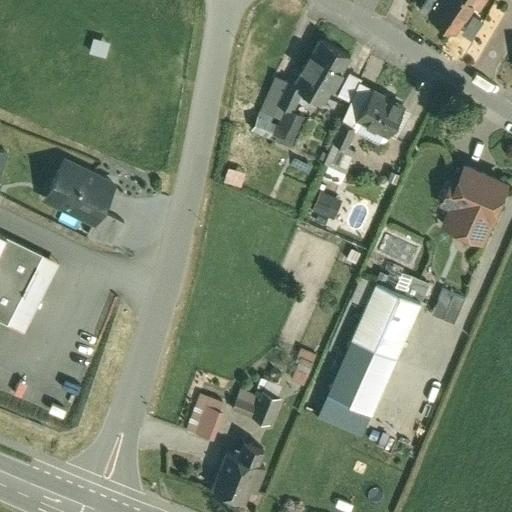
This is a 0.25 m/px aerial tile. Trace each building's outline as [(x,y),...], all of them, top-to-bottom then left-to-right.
[(426,16),(437,0),(423,0),(417,10),(426,16)] [(476,0),(437,0),(426,16),(453,35),(476,0)] [(473,39),(482,18),(472,14),(463,35),(473,39)] [(93,38),(90,54),(107,57),(110,41),(93,38)] [(322,112),(352,58),(318,39),(293,84),(296,86),(294,90),(300,93),(297,98),(322,112)] [(293,84),(276,77),(254,122),(273,131),(268,140),(289,150),(306,117),(292,110),(297,98),(300,93),(294,90),(296,86),(293,84)] [(354,130),(358,122),(356,121),(364,107),(363,106),(373,89),(360,82),(341,124),(342,125),(354,130)] [(364,107),(356,121),(358,122),(387,139),(402,113),(371,95),(364,107)] [(268,140),(273,131),(254,122),(250,131),(268,140)] [(354,130),(342,125),(325,162),(330,165),(347,172),(356,151),(346,147),(354,130)] [(42,199),(95,225),(100,215),(115,185),(62,159),(42,199)] [(509,184),(462,163),(444,205),(450,207),(440,229),(481,247),(509,184)] [(347,172),(330,165),(324,178),(340,186),(347,172)] [(343,201),(320,191),(312,210),(335,220),(343,201)] [(122,225),(100,215),(95,225),(88,239),(110,249),(122,225)] [(3,236),(0,242),(0,322),(25,334),(60,263),(3,236)] [(361,254),(351,249),(346,260),(355,265),(361,254)] [(418,300),(372,280),(323,396),(369,415),(418,300)] [(454,324),(464,298),(443,290),(433,316),(454,324)] [(303,388),(317,357),(299,349),(285,380),(303,388)] [(257,391),(262,393),(278,399),(282,387),(261,379),(257,391)] [(231,411),(251,419),(260,397),(240,389),(231,411)] [(270,426),(280,400),(278,399),(262,393),(260,397),(251,419),(270,426)] [(225,403),(200,394),(187,430),(212,439),(225,403)] [(227,452),(210,490),(239,503),(262,451),(245,444),(239,458),(227,452)]
